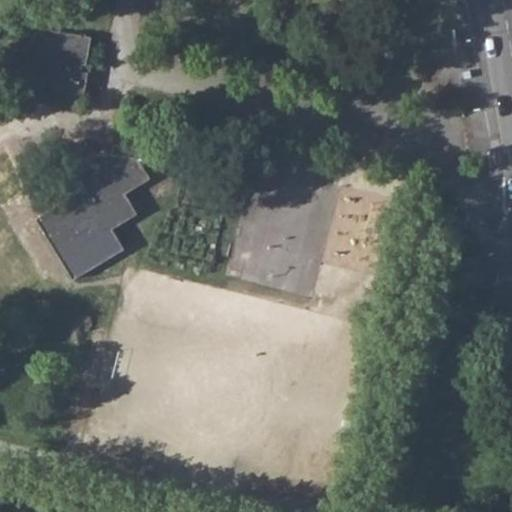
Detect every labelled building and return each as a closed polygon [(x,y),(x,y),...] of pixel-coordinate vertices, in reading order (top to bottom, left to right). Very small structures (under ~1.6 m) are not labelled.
[(32,80),(67,86),(67,92),(84,95),(88,71),(81,70),(82,63),(85,63),(91,36),(42,26),(32,80)] [(0,154),(0,200),(27,188),(9,150),(0,154)] [(75,194),(36,217),(73,278),(124,248),(111,228),(137,212),(125,193),(149,177),(138,157),(113,153),(95,153),(70,160),(82,180),(86,187),(75,194)] [(71,188),(75,194),(86,187),(82,180),(71,188)] [(0,288),(34,269),(12,231),(0,237),(0,288)]
